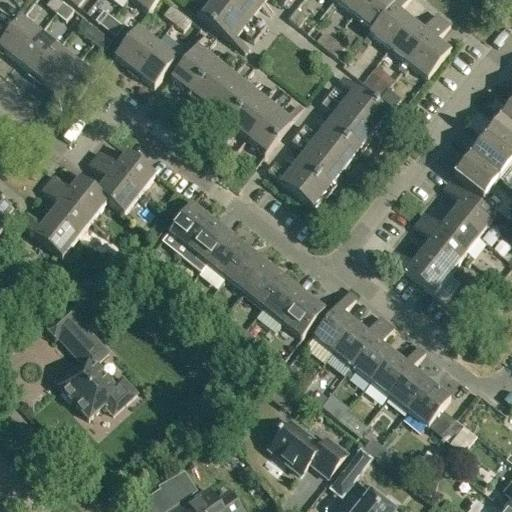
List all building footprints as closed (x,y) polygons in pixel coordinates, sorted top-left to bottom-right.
[(56,0),(52,0),(46,8),(56,16),(64,6),(56,0)] [(84,0),(69,0),(68,2),(77,9),(84,0)] [(149,17),(163,0),(131,0),(130,2),(149,17)] [(283,8),(290,0),(216,0),(215,2),(261,37),(267,29),(259,23),(257,25),(248,18),(262,0),(276,0),(275,2),(283,8)] [(337,0),(335,4),(354,19),(368,0),(337,0)] [(395,5),(388,0),(368,0),(354,19),(372,34),(395,5)] [(369,38),(389,54),(412,25),(400,15),(411,0),(399,0),(395,5),(372,34),(369,38)] [(215,2),(200,21),(228,44),(238,31),(246,38),(245,39),(253,46),(261,37),(215,2)] [(74,14),(64,6),(56,16),(66,24),(74,14)] [(171,9),(163,19),(173,27),(181,17),(171,9)] [(296,13),(288,23),(307,39),(315,29),(305,22),(306,20),(296,13)] [(113,22),(104,14),(96,23),(106,31),(113,22)] [(191,25),(181,17),(173,27),(183,35),(191,25)] [(423,34),(412,25),(389,54),(408,68),(444,23),(436,17),(423,34)] [(40,37),(21,22),(0,47),(0,50),(18,65),(40,37)] [(123,30),(113,22),(106,31),(115,39),(123,30)] [(427,84),(450,55),(438,45),(451,29),(444,23),(408,68),(427,84)] [(92,28),(84,39),(94,47),(102,36),(92,28)] [(115,60),(134,76),(157,47),(138,32),(115,60)] [(325,35),(317,45),(326,53),(334,42),(325,35)] [(112,43),(102,36),(94,47),(104,54),(112,43)] [(59,52),(40,37),(18,65),(37,80),(59,52)] [(217,44),(207,37),(171,82),(210,113),(245,67),(237,61),(231,69),(233,71),(227,79),(202,59),(209,51),(210,52),(217,44)] [(344,50),(334,42),(326,53),(336,60),(344,50)] [(177,63),(157,47),(134,76),(154,91),(177,63)] [(78,67),(59,52),(37,80),(56,95),(78,67)] [(75,111),(97,83),(78,67),(56,95),(75,111)] [(254,74),(245,67),(210,113),(247,143),(283,98),(275,91),(268,99),(270,100),(264,109),(239,89),(246,81),(247,82),(254,74)] [(372,74),(363,86),(381,99),(390,88),(372,74)] [(374,136),(388,117),(360,94),(350,107),(341,100),(342,99),(335,93),(329,100),(374,136)] [(247,143),(266,158),(289,130),(277,119),(283,111),(285,112),(291,104),(283,98),(247,143)] [(304,130),(298,138),(343,174),(374,136),(329,100),(321,110),(329,116),(330,114),(339,121),(320,145),(311,138),(313,136),(304,130)] [(511,105),(499,122),(511,132),(511,105)] [(511,132),(499,122),(484,141),(511,163),(511,132)] [(312,213),(343,174),(298,138),(291,147),(299,153),(301,152),(309,158),(290,182),(282,176),(283,174),(275,168),(267,177),(312,213)] [(511,165),(511,163),(484,141),(469,160),(498,183),(511,165)] [(95,163),(140,200),(156,180),(127,158),(117,170),(100,157),(95,163)] [(469,160),(454,180),(483,203),(498,183),(469,160)] [(106,184),(96,195),(96,197),(107,206),(124,220),(140,200),(95,163),(89,170),(106,184)] [(47,189),(93,225),(107,206),(96,197),(96,195),(79,182),(70,194),(53,181),(47,189)] [(459,207),(450,219),(479,241),(494,222),(448,186),(442,194),(459,207)] [(58,208),(48,221),(77,244),(93,225),(47,189),(42,195),(58,208)] [(175,196),(166,207),(176,215),(185,204),(184,203),(175,196)] [(181,260),(210,224),(191,209),(162,245),(181,260)] [(0,235),(12,220),(0,210),(0,235)] [(424,218),(418,225),(464,260),(479,241),(450,219),(440,230),(424,218)] [(16,227),(62,263),(77,244),(48,221),(39,232),(23,219),(16,227)] [(229,239),(210,224),(181,260),(200,275),(206,267),(229,239)] [(429,244),(420,256),(449,279),(464,260),(418,225),(413,232),(429,244)] [(248,254),(229,239),(206,267),(217,275),(211,282),(220,289),(226,282),(248,254)] [(248,254),(226,282),(245,297),(267,269),(248,254)] [(449,279),(420,256),(410,269),(394,256),(388,263),(434,299),(449,279)] [(286,284),(267,269),(245,297),(264,312),(286,284)] [(156,272),(148,281),(158,289),(166,280),(156,272)] [(184,293),(166,280),(158,289),(177,303),(184,293)] [(283,327),(305,299),(286,284),(264,312),(283,327)] [(183,301),(190,306),(200,314),(208,304),(198,296),(197,297),(190,291),(183,301)] [(322,292),(317,302),(332,308),(336,298),(322,292)] [(313,341),(332,356),(355,327),(344,318),(357,302),(349,295),(313,341)] [(324,314),(305,299),(283,327),(302,342),(324,314)] [(477,302),(467,315),(474,320),(484,307),(477,302)] [(208,304),(200,314),(210,322),(218,312),(208,304)] [(82,368),(74,376),(59,390),(59,389),(58,390),(59,392),(59,391),(61,394),(60,397),(68,405),(71,405),(87,422),(88,424),(90,422),(89,422),(104,409),(106,411),(107,410),(105,408),(118,396),(126,405),(125,406),(126,407),(137,397),(122,381),(114,389),(95,369),(108,356),(78,323),(80,322),(70,311),(46,333),(56,344),(58,342),(82,368)] [(351,371),(387,326),(380,321),(368,337),(355,327),(332,356),(351,371)] [(238,345),(246,335),(236,326),(228,336),(238,345)] [(394,332),(387,326),(351,371),(370,386),(393,357),(381,348),(394,332)] [(246,335),(238,345),(248,352),(255,342),(246,335)] [(265,350),(257,360),(266,367),(276,375),(284,365),(265,350)] [(412,372),(426,356),(418,350),(405,367),(393,357),(370,386),(389,401),(412,372)] [(289,370),(283,378),(284,381),(297,391),(300,387),(293,381),(297,376),(289,370)] [(431,387),(412,372),(389,401),(408,416),(431,387)] [(272,387),(263,398),(288,417),(297,406),(272,387)] [(431,387),(408,416),(428,431),(450,402),(431,387)] [(327,402),(320,410),(328,416),(335,407),(328,401),(327,402)] [(345,429),(353,420),(347,415),(339,424),(345,429)] [(463,429),(456,423),(443,440),(450,445),(463,429)] [(321,451),(291,427),(281,439),(279,438),(277,441),(278,443),(269,455),(300,480),(309,468),(327,482),(346,459),(327,444),(321,451)] [(373,460),(381,450),(371,442),(363,452),(373,460)] [(391,458),(381,450),(373,460),(383,468),(391,458)] [(343,476),(354,484),(371,463),(360,454),(343,476)] [(247,470),(236,479),(243,489),(255,480),(247,470)] [(239,511),(233,502),(220,511),(214,503),(208,494),(190,506),(186,501),(195,495),(184,478),(161,493),(161,492),(160,493),(172,511),(174,509),(175,511),(239,511)] [(436,485),(422,483),(421,496),(434,497),(436,485)] [(511,511),(511,483),(502,495),(511,502),(511,504),(506,511),(511,511)] [(389,511),(381,506),(387,498),(376,489),(370,496),(369,497),(369,498),(361,508),(357,511),(389,511)] [(483,511),(482,511),(483,510),(475,503),(469,511),(470,511),(483,511)]
